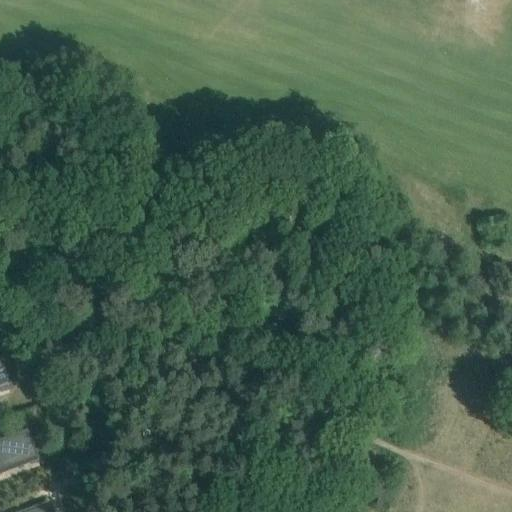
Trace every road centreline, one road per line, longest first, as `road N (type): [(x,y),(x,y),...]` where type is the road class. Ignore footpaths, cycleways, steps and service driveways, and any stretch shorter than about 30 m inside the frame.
road 1 (track): [(0,311),(125,355),(263,386),(333,415),(270,511)]
road 2 (track): [(511,487),(431,465),(333,415)]
